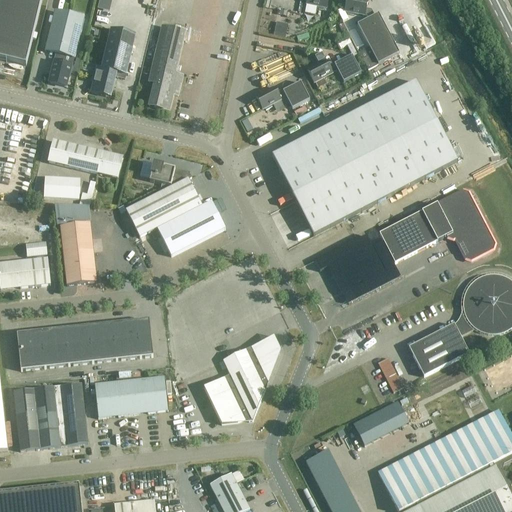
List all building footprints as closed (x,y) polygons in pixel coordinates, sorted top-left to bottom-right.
[(0,0),(0,60),(26,67),(41,0),(0,0)] [(117,10),(119,3),(108,0),(107,7),(117,10)] [(307,0),(306,5),(317,7),(316,10),(323,11),(324,9),(326,9),(327,0),(307,0)] [(378,15),(374,17),(371,11),(366,10),(367,3),(353,0),(347,0),(345,12),(347,13),(347,15),(354,17),(354,14),(367,17),(369,20),(357,26),(372,56),(362,61),(368,71),(378,66),(399,55),(378,15)] [(404,0),(410,11),(419,6),(415,0),(404,0)] [(419,10),(411,13),(414,22),(423,18),(419,10)] [(54,13),(45,53),(74,60),(84,20),(54,13)] [(277,23),(273,37),(285,40),(288,25),(277,23)] [(162,28),(150,78),(156,79),(150,102),(156,105),(155,109),(154,109),(168,110),(169,110),(170,109),(170,108),(175,90),(179,92),(182,79),(175,78),(185,34),(162,28)] [(125,80),(135,37),(111,31),(102,70),(97,69),(95,77),(93,77),(92,83),(93,83),(91,94),(105,98),(106,96),(111,97),(115,78),(125,80)] [(325,63),(308,72),(314,83),(318,90),(327,85),(323,78),(337,71),(343,84),(361,74),(352,57),(334,66),(328,69),(325,63)] [(49,84),(66,89),(71,67),(54,63),(49,84)] [(416,83),(272,158),(313,238),(457,164),(416,83)] [(263,111),(265,110),(266,112),(272,108),(271,106),(281,101),(286,98),(292,111),(310,102),(301,84),(278,96),(274,89),(256,98),(263,111)] [(53,144),(48,164),(117,180),(122,160),(53,144)] [(149,183),(170,188),(175,170),(153,165),(149,183)] [(171,190),(126,213),(139,239),(152,233),(157,231),(202,208),(188,181),(192,180),(188,174),(175,170),(170,188),(171,190)] [(44,185),(43,200),(79,202),(79,188),(44,185)] [(379,236),(395,266),(447,239),(448,241),(454,243),(455,242),(465,261),(471,263),(493,252),(495,246),(468,194),(463,193),(379,236)] [(202,208),(157,231),(168,252),(171,258),(204,241),(225,231),(219,219),(211,204),(207,206),(202,208)] [(67,287),(97,284),(90,224),(60,228),(67,287)] [(27,260),(47,257),(46,244),(25,246),(27,260)] [(51,286),(48,261),(0,266),(0,286),(0,290),(20,288),(20,290),(51,286)] [(511,283),(509,282),(505,280),(501,278),(498,277),(492,277),(490,277),(487,278),(484,278),(482,279),(479,280),(477,282),(473,284),(470,288),(468,291),(466,293),(465,297),(463,301),(463,306),(463,309),(461,309),(461,311),(461,313),(461,314),(461,316),(460,318),(459,319),(459,321),(458,322),(457,324),(455,325),(454,326),(409,350),(424,379),(469,356),(460,339),(475,331),(488,337),(491,337),(494,337),(497,337),(501,336),(504,335),(507,333),(511,331),(511,330),(511,283)] [(149,322),(17,336),(20,372),(153,359),(149,322)] [(223,363),(230,377),(241,372),(259,408),(265,393),(264,390),(264,389),(263,387),(268,384),(281,353),(274,338),(223,363)] [(403,389),(388,360),(378,365),(393,395),(403,389)] [(230,377),(203,389),(221,427),(237,425),(247,420),(248,424),(253,423),(259,408),(241,372),(230,377)] [(164,379),(94,386),(98,421),(168,413),(164,379)] [(20,453),(88,446),(81,386),(13,393),(20,453)] [(511,511),(511,439),(499,413),(466,430),(378,475),(397,511),(403,511),(415,506),(417,509),(410,511),(511,511)] [(330,511),(358,511),(328,453),(306,465),(330,511)] [(231,476),(210,487),(222,511),(248,511),(249,511),(231,476)] [(0,511),(80,511),(78,487),(0,495),(0,511)] [(114,507),(114,511),(155,511),(154,503),(114,507)]
